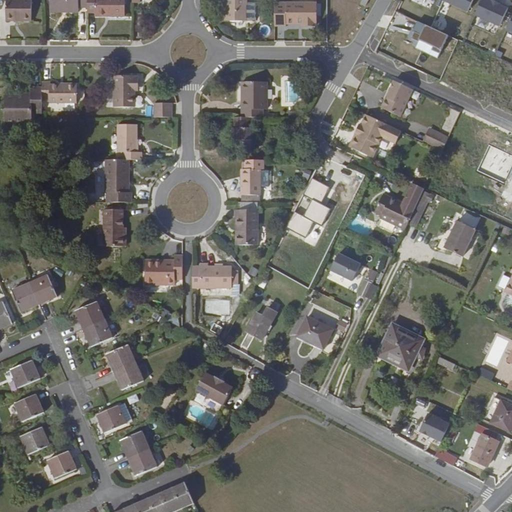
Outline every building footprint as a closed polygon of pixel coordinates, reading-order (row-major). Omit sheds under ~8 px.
[(31,21),(31,0),(5,0),(5,21),(31,21)] [(86,8),(86,0),(49,0),(49,13),(78,13),(78,8),(86,8)] [(86,0),(86,8),(86,13),(94,13),(94,17),(125,17),(124,0),(86,0)] [(223,0),(224,7),(224,21),(247,21),(247,2),(246,0),(223,0)] [(443,0),(443,1),(468,12),(473,0),(443,0)] [(491,0),(481,0),(475,15),(500,27),(509,8),(491,0)] [(255,2),(247,2),(247,21),(255,21),(255,2)] [(274,8),(274,27),(286,27),(285,25),(285,23),(301,23),(301,25),(301,26),(315,26),(315,25),(316,25),(316,17),(316,3),(285,3),(285,8),(274,8)] [(409,33),(413,17),(393,11),(388,28),(409,33)] [(415,46),(438,57),(449,34),(417,19),(408,39),(416,43),(415,46)] [(134,107),(135,91),(135,89),(138,89),(138,77),(135,77),(135,76),(113,76),(113,108),(134,107)] [(400,117),(413,90),(393,81),(388,91),(385,99),(382,106),(383,109),(400,117)] [(246,100),(246,118),(251,118),(263,118),(263,110),(267,110),(267,82),(241,82),(241,100),(246,100)] [(41,83),(41,88),(41,99),(49,99),(49,103),(77,103),(77,86),(50,85),(50,83),(41,83)] [(32,114),(41,114),(41,99),(41,88),(31,88),(31,96),(4,96),(4,124),(32,124),(32,114)] [(154,103),(153,117),(172,117),(172,103),(154,103)] [(401,131),(365,115),(360,125),(358,125),(354,134),(355,134),(349,147),(372,158),(381,137),(395,143),(401,131)] [(241,117),(234,117),(234,128),(234,133),(230,133),(230,140),(231,140),(231,151),(252,151),(252,140),(255,140),(255,128),(251,128),(251,118),(246,118),(241,117)] [(121,160),(129,160),(142,160),(142,152),(137,153),(137,125),(117,125),(117,153),(121,153),(121,160)] [(424,142),(442,151),(448,138),(429,129),(424,142)] [(105,202),(132,202),(132,193),(129,192),(129,160),(121,160),(105,160),(104,193),(106,193),(105,202)] [(264,160),(244,160),(244,169),(241,169),(241,196),(261,196),(260,170),(264,170),(264,160)] [(307,181),(311,172),(305,169),(302,178),(307,181)] [(413,184),(411,183),(402,203),(404,204),(413,184)] [(423,191),(424,189),(413,184),(404,204),(403,207),(382,197),(374,212),(381,216),(380,218),(405,230),(408,223),(423,191)] [(433,196),(423,191),(408,223),(416,226),(428,201),(430,202),(433,196)] [(403,207),(404,204),(402,203),(383,194),(382,197),(403,207)] [(321,226),(330,206),(312,198),(304,216),(294,212),(287,229),(313,241),(315,235),(308,232),(312,223),(321,226)] [(123,233),(123,228),(123,210),(103,210),(103,236),(105,236),(105,247),(126,247),(126,233),(123,233)] [(258,210),(236,211),(236,218),(235,228),(236,228),(237,246),(258,245),(258,210)] [(457,221),(451,233),(453,233),(451,238),(449,236),(444,248),(463,257),(476,230),(457,221)] [(353,281),(361,264),(339,254),(331,270),(353,281)] [(175,280),(182,280),(182,256),(174,256),(174,261),(174,264),(154,263),(154,260),(145,260),(145,286),(175,286),(175,280)] [(200,266),(192,266),(192,289),(232,289),(232,284),(231,271),(232,266),(223,266),(215,266),(208,266),(208,264),(200,264),(200,266)] [(251,266),(248,273),(256,277),(259,269),(251,266)] [(365,298),(375,277),(369,274),(367,279),(366,279),(359,295),(365,298)] [(58,297),(48,275),(11,290),(21,313),(58,297)] [(0,330),(13,325),(3,302),(0,303),(0,330)] [(113,338),(98,302),(75,311),(91,348),(113,338)] [(262,341),(277,313),(267,307),(262,316),(256,313),(246,332),(262,341)] [(159,315),(166,319),(169,312),(162,308),(159,315)] [(323,350),(333,330),(307,317),(297,337),(323,350)] [(337,319),(336,329),(346,330),(347,320),(337,319)] [(393,326),(381,351),(399,360),(397,364),(408,370),(414,356),(422,359),(425,350),(419,347),(422,340),(393,326)] [(231,345),(235,338),(229,335),(225,342),(231,345)] [(122,391),(144,381),(128,345),(106,355),(122,391)] [(399,360),(381,351),(379,355),(397,364),(399,360)] [(18,389),(41,379),(33,361),(10,370),(18,389)] [(195,391),(223,406),(233,388),(224,383),(224,382),(215,377),(214,378),(205,373),(195,391)] [(175,375),(170,382),(178,387),(182,379),(175,375)] [(22,423),(44,413),(36,394),(14,404),(22,423)] [(137,394),(128,397),(130,404),(140,401),(137,394)] [(409,416),(420,420),(426,404),(415,400),(409,416)] [(490,424),(510,433),(511,429),(511,405),(501,400),(490,424)] [(104,434),(127,424),(119,406),(96,416),(104,434)] [(419,433),(443,440),(449,419),(425,412),(419,433)] [(28,456),(51,446),(43,427),(20,437),(28,456)] [(453,441),(457,431),(449,427),(445,438),(453,441)] [(135,477),(158,467),(142,431),(120,441),(135,477)] [(487,467),(498,443),(482,435),(471,459),(487,467)] [(429,454),(432,448),(419,441),(416,447),(429,454)] [(434,457),(438,449),(433,446),(432,448),(429,454),(434,457)] [(434,457),(453,467),(457,459),(438,449),(434,457)] [(55,479),(77,470),(69,451),(47,461),(55,479)] [(174,511),(194,504),(185,483),(118,511),(174,511)]
